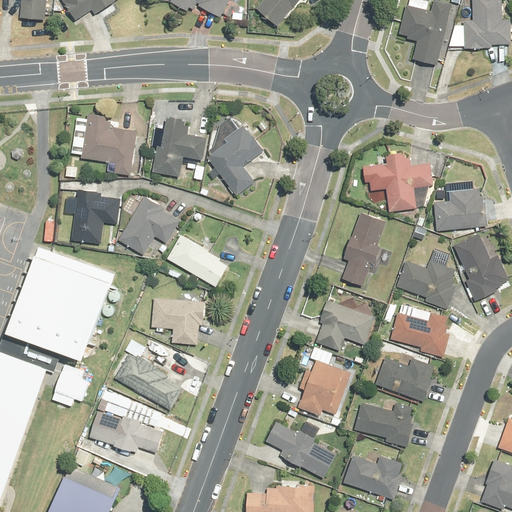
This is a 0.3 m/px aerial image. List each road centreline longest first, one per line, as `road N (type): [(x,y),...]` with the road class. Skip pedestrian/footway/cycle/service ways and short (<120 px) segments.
road 1 (tertiary): [(328,115),(194,511)]
road 2 (tertiary): [(0,77),(179,63),(311,76)]
road 3 (residential): [(511,329),(492,347),(433,511)]
road 4 (residential): [(358,104),(434,118),(494,106)]
